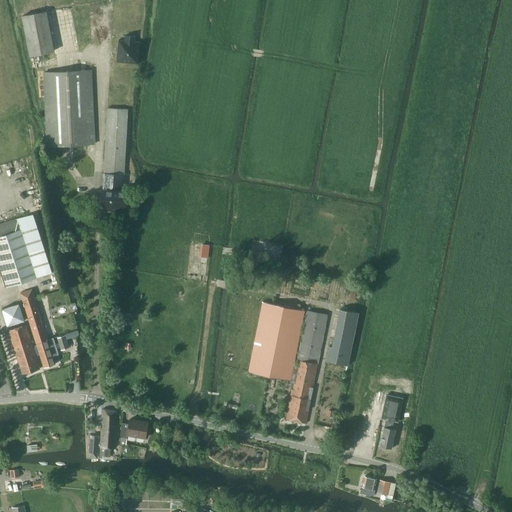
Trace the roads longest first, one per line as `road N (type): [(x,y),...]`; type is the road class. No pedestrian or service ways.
road 1 (unclassified): [(484,511),(348,456),(87,399),(0,400)]
road 2 (track): [(371,185),(408,0)]
